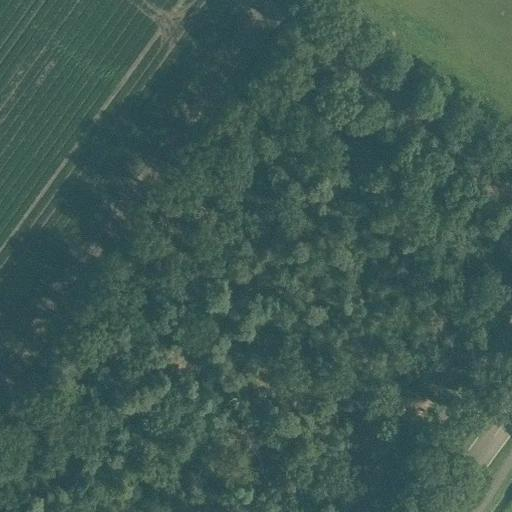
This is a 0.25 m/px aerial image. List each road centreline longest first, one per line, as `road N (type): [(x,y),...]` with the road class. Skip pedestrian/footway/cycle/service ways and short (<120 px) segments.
road 1 (track): [(511,193),(270,0)]
road 2 (secondary): [(437,511),(511,411)]
